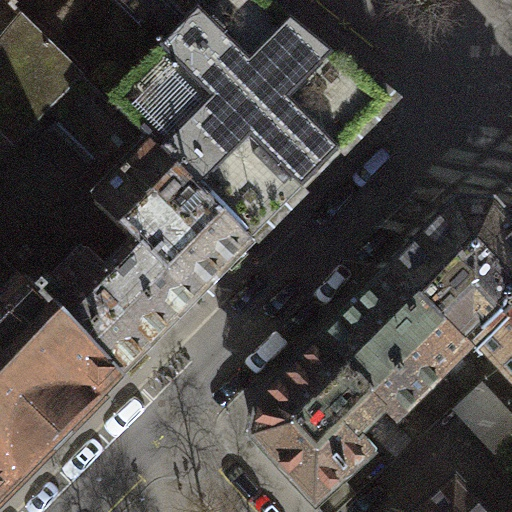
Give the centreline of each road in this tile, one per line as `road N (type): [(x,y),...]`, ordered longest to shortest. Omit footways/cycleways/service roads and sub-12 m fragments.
road 1 (residential): [(477,107),(159,412)]
road 2 (residential): [(353,0),(477,107)]
road 3 (residential): [(159,412),(60,511)]
road 4 (residential): [(249,511),(159,412)]
